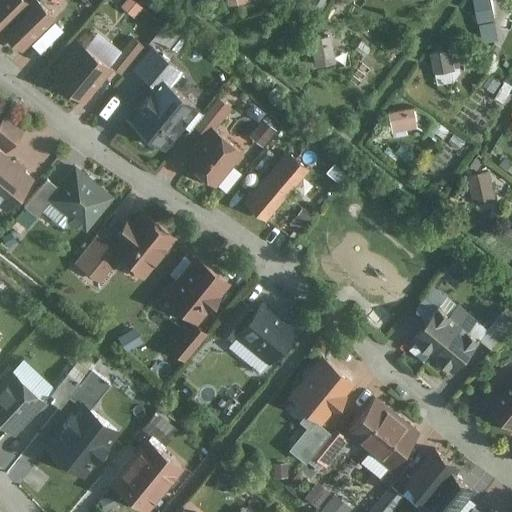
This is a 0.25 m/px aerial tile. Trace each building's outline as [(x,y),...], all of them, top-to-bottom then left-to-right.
[(0,0),(0,32),(1,32),(29,5),(24,0),(0,0)] [(1,32),(19,50),(53,17),(36,0),(33,0),(29,5),(1,32)] [(493,0),(475,0),(478,13),(495,10),(493,0)] [(121,75),(143,47),(131,38),(109,66),(121,75)] [(330,39),(313,42),(317,65),(334,62),(330,39)] [(450,41),(433,44),(437,67),(454,64),(450,41)] [(82,102),(109,69),(79,44),(51,78),(82,102)] [(161,81),(171,89),(184,73),(152,49),(134,70),(156,88),(161,81)] [(162,149),(195,107),(171,89),(161,81),(156,88),(128,123),(162,149)] [(209,129),(228,104),(218,96),(199,122),(209,129)] [(393,110),(396,127),(419,123),(416,105),(393,110)] [(26,124),(7,109),(0,118),(0,142),(6,148),(26,124)] [(278,129),(265,118),(253,132),(266,143),(278,129)] [(216,188),(243,153),(213,130),(186,165),(216,188)] [(29,172),(0,148),(0,201),(3,204),(29,172)] [(289,152),(267,177),(287,193),(308,168),(289,152)] [(111,189),(75,162),(59,183),(49,196),(52,198),(85,223),(111,189)] [(490,166),(472,169),(476,192),(494,189),(490,166)] [(49,196),(59,183),(48,175),(27,203),(39,213),(52,198),(49,196)] [(267,177),(247,201),(266,218),(287,193),(267,177)] [(144,270),(176,231),(142,204),(112,241),(110,244),(121,252),(144,270)] [(100,278),(121,252),(110,244),(112,241),(98,231),(76,259),(100,278)] [(197,317),(229,277),(196,251),(164,291),(197,317)] [(414,333),(435,350),(469,310),(448,293),(414,333)] [(304,335),(269,308),(242,343),(277,370),(304,335)] [(469,310),(435,350),(456,368),(490,328),(469,310)] [(186,355),(206,330),(191,318),(171,342),(186,355)] [(323,415),(353,379),(325,355),(294,390),(311,405),(323,415)] [(84,396),(91,403),(111,379),(92,364),(80,378),(70,392),(80,400),(84,396)] [(14,366),(0,380),(0,414),(13,427),(43,394),(14,366)] [(70,392),(80,378),(66,368),(48,393),(62,403),(70,392)] [(511,414),(511,379),(495,401),(511,414)] [(349,429),(370,447),(401,410),(380,393),(349,429)] [(48,440),(82,468),(118,425),(91,403),(84,396),(80,400),(48,440)] [(320,418),(323,415),(311,405),(300,417),(308,424),(289,445),(306,459),(313,451),(332,428),(320,418)] [(159,407),(144,424),(165,442),(180,425),(159,407)] [(421,428),(401,410),(370,447),(390,464),(405,447),(421,428)] [(325,460),(347,434),(335,424),(332,428),(313,451),(325,460)] [(150,436),(132,457),(166,485),(184,464),(150,436)] [(428,496),(452,466),(459,458),(438,442),(407,480),(428,496)] [(414,454),(405,447),(390,464),(380,475),(392,484),(414,454)] [(114,479),(148,507),(166,485),(132,457),(114,479)] [(428,496),(422,503),(433,511),(456,511),(468,499),(477,487),(452,466),(428,496)] [(318,479),(306,494),(318,503),(330,489),(318,479)] [(389,511),(404,494),(391,485),(370,511),(389,511)] [(255,511),(256,511),(266,501),(255,491),(245,502),(255,511)] [(343,511),(351,504),(336,492),(324,507),(329,511),(343,511)] [(470,511),(476,505),(468,499),(456,511),(470,511)]
